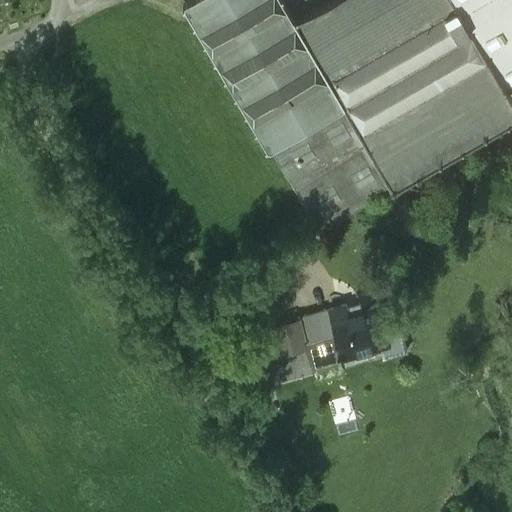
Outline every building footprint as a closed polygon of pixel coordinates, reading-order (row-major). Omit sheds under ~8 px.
[(319,231),(393,187),(290,9),(283,0),(186,0),(183,2),(319,231)] [(305,0),(290,9),(393,187),(420,171),(424,179),(447,166),(443,158),(511,117),(511,92),(458,0),(305,0)] [(511,0),(458,0),(511,92),(511,0)] [(394,302),(350,315),(347,306),(330,311),(337,333),(341,348),(338,349),(341,359),(344,358),(381,346),(385,357),(406,351),(394,302)] [(330,311),(305,318),(312,340),(337,333),(330,311)]
